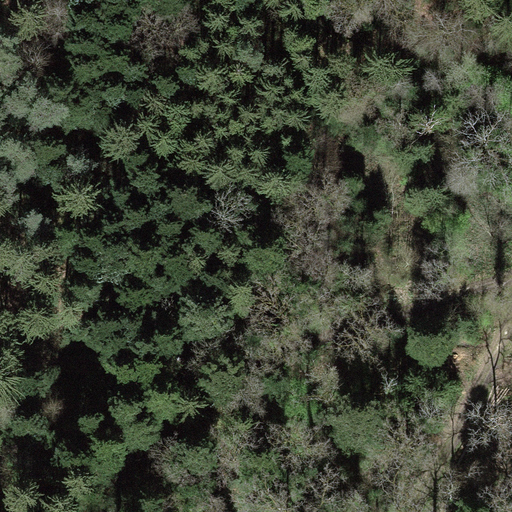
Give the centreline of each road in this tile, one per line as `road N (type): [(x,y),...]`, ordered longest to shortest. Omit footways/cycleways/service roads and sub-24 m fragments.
road 1 (track): [(511,272),(0,453)]
road 2 (track): [(511,312),(409,511)]
